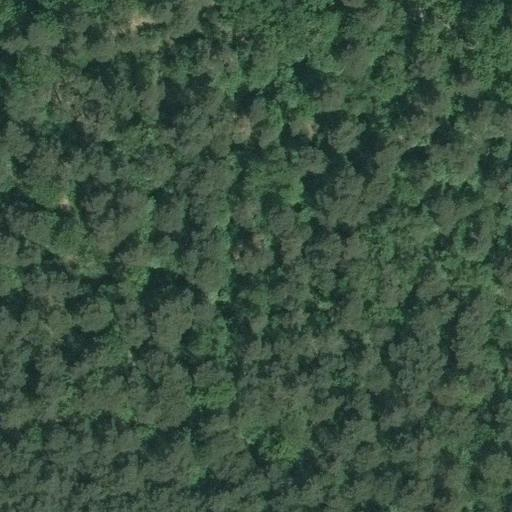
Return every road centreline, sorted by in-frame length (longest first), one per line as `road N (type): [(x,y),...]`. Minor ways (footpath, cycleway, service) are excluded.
road 1 (unknown): [(0,75),(52,63),(116,30),(280,0)]
road 2 (unclassified): [(511,81),(399,0)]
